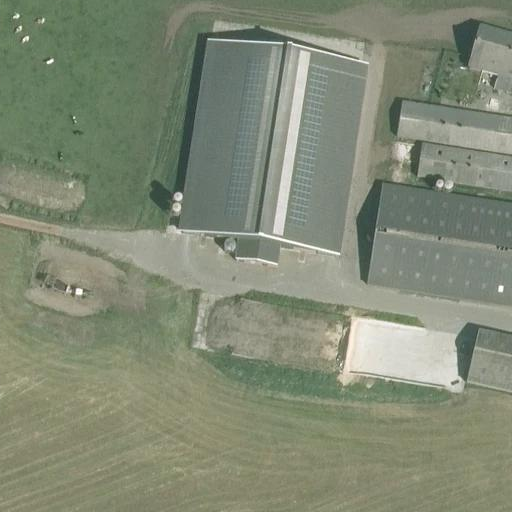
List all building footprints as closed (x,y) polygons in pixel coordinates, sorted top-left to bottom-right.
[(511,37),(478,28),(467,69),(496,77),(492,89),(494,90),(511,95),(511,37)] [(338,256),(365,67),(206,44),(178,234),(237,242),(234,263),(275,269),(278,248),(338,256)] [(511,120),(400,103),(394,137),(511,155),(511,120)] [(414,178),(511,192),(511,161),(419,147),(414,178)] [(511,308),(511,205),(382,186),(366,286),(511,308)] [(511,339),(479,332),(468,382),(511,392),(511,339)]
